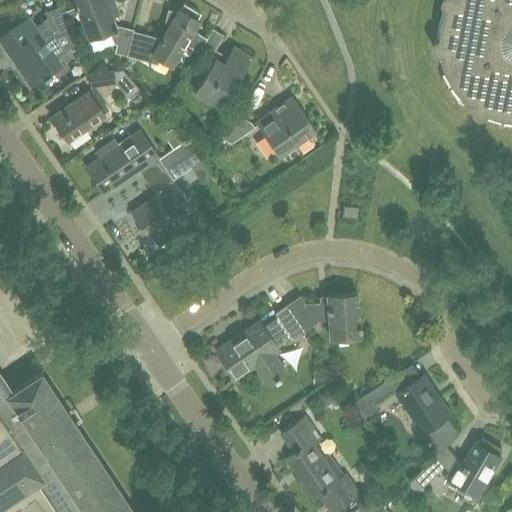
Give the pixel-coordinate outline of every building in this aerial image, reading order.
[(114,0),(73,0),(89,39),(110,30),(115,43),(118,44),(116,51),(126,54),(133,30),(134,28),(116,24),(113,15),(119,13),(114,0)] [(511,0),(442,0),(443,0),(443,2),(444,4),(444,5),(446,7),(447,8),(443,23),(441,37),(439,37),(438,38),(437,39),(435,40),(435,41),(434,43),(434,45),(434,46),(434,48),(435,49),(436,51),(437,52),(438,52),(440,53),(441,54),(443,54),(447,68),(454,81),(455,83),(464,94),(475,104),(475,105),(475,107),(474,108),(475,110),(475,111),(476,112),(477,113),(478,114),(479,115),(481,116),(483,116),(484,116),(486,116),(488,115),(489,113),(490,112),(504,116),(505,117),(511,117),(511,0)] [(133,30),(126,54),(148,60),(153,53),(172,65),(185,42),(199,50),(206,37),(193,29),(199,19),(197,18),(200,13),(184,3),(181,8),(179,7),(177,11),(169,8),(165,19),(170,23),(161,37),(133,30)] [(47,74),(62,64),(48,43),(56,37),(69,32),(59,5),(46,10),(48,17),(35,25),(29,16),(0,35),(0,40),(30,85),(47,74)] [(206,37),(199,50),(209,56),(223,34),(212,27),(206,37)] [(234,86),(242,73),(252,56),(233,45),(223,62),(214,57),(194,91),(222,106),(229,93),(231,95),(236,87),(234,86)] [(138,86),(122,68),(117,82),(128,94),(138,86)] [(114,81),(112,70),(87,73),(89,84),(114,81)] [(84,127),(103,114),(88,92),(52,117),(67,138),(68,138),(74,147),(91,136),(84,127)] [(279,155),(299,140),(316,129),(292,95),(276,107),(255,122),(279,155)] [(251,122),(226,107),(223,111),(233,117),(221,137),(231,142),(254,127),(251,122)] [(104,192),(120,180),(157,155),(139,129),(118,144),(114,138),(96,151),(100,157),(86,166),(104,192)] [(158,158),(172,178),(201,158),(184,140),(158,158)] [(196,173),(206,166),(202,159),(192,166),(196,173)] [(150,237),(152,235),(157,242),(162,243),(176,233),(177,229),(172,222),(193,207),(175,182),(132,211),(141,224),(140,227),(145,233),(147,233),(150,237)] [(344,205),(342,215),(357,217),(358,207),(344,205)] [(300,294),(287,303),(305,330),(318,320),(317,319),(329,318),(331,338),(361,335),(357,292),(327,294),(328,301),(306,302),(300,294)] [(259,319),(215,349),(235,378),(255,364),(268,384),(287,371),(274,352),(279,348),(276,344),(290,334),(293,338),(305,330),(287,303),(275,312),(277,316),(263,325),(259,319)] [(0,504),(41,478),(64,511),(134,511),(41,371),(9,392),(0,378),(0,504)] [(361,412),(387,395),(406,382),(399,371),(354,402),(361,412)] [(425,373),(409,384),(398,391),(425,432),(426,431),(440,451),(460,432),(449,416),(452,413),(425,373)] [(333,401),(339,397),(334,391),(331,386),(322,392),(319,394),(322,398),(327,405),(333,401)] [(346,470),(338,475),(315,443),(322,438),(306,415),(282,432),(295,450),(287,456),(316,498),(321,494),(333,511),(361,492),(346,470)] [(484,436),(481,442),(478,440),(465,462),(459,458),(448,476),(479,494),(503,454),(499,452),(503,447),(484,436)] [(443,465),(435,456),(415,476),(423,485),(443,465)] [(389,511),(385,504),(392,500),(404,492),(397,482),(357,508),(359,511),(389,511)]
